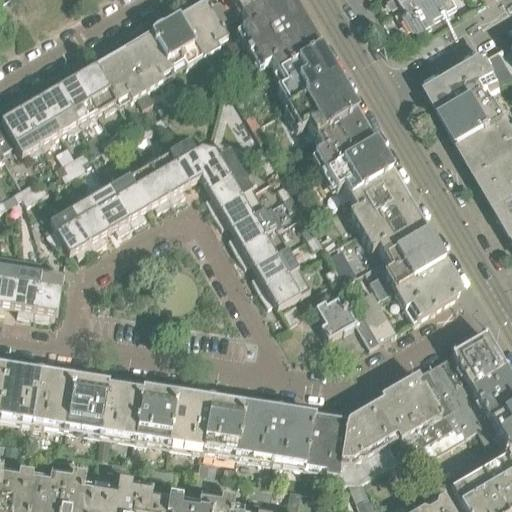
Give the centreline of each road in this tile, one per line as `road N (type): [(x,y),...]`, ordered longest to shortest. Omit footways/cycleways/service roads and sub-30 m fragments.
road 1 (residential): [(267,383),(263,343),(199,234),(182,227),(79,287),(68,354)]
road 2 (residential): [(267,383),(363,392),(506,315)]
road 3 (tertiary): [(506,315),(380,103)]
road 4 (residential): [(68,354),(267,383)]
road 5 (residential): [(0,89),(156,0)]
road 6 (residential): [(380,103),(511,25)]
